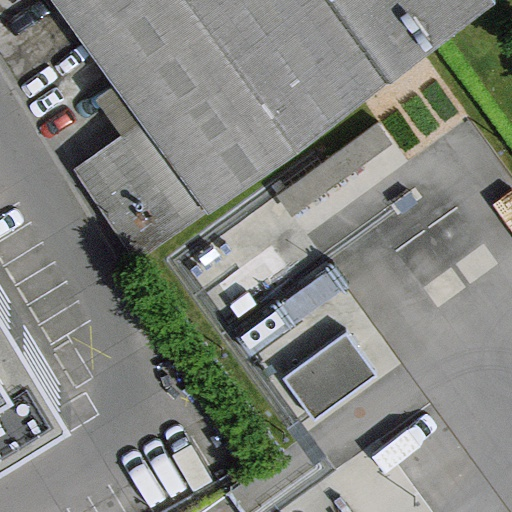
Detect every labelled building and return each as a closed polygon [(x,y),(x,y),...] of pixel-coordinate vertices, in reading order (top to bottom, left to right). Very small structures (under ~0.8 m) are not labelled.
[(393,78),(337,0),(69,0),(155,118),(81,172),(143,257),(393,78)] [(337,0),(393,78),(502,0),(337,0)] [(292,242),(422,163),(396,119),(188,244),(230,313),(277,285),(249,240),(279,222),(292,242)] [(0,448),(73,404),(0,282),(0,448)] [(370,322),(293,349),(312,406),(390,379),(370,322)]
